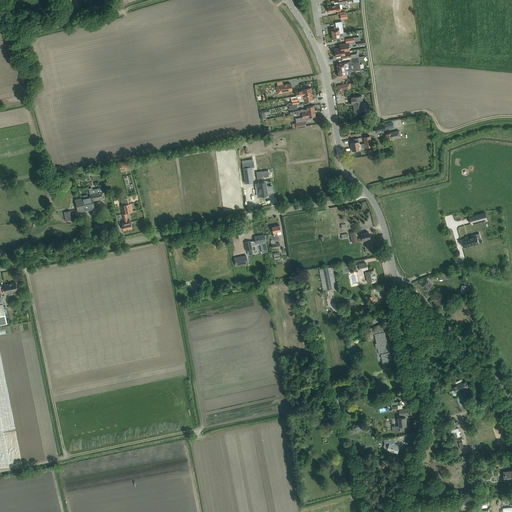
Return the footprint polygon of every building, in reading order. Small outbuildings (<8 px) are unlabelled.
[(336,5),(327,6),(328,12),(332,12),(337,11),(337,14),(345,13),(344,9),(340,9),(340,4),(336,5)] [(334,29),(331,29),(332,35),(343,33),(341,21),(335,22),(336,26),(334,27),(334,29)] [(343,35),(343,33),(332,35),(333,40),(336,40),(336,41),(344,40),(343,35)] [(339,44),(340,48),(334,49),(335,53),(350,50),(349,43),(339,44)] [(350,55),(350,50),(335,53),(336,58),(342,57),(342,60),(349,59),(352,58),(351,54),(350,55)] [(360,57),(352,58),(349,59),(350,62),(347,62),(347,63),(344,63),(337,64),(338,71),(345,70),(354,69),(354,71),(361,70),(360,63),(360,57)] [(354,69),(345,70),(338,71),(339,77),(342,77),(342,78),(347,78),(346,75),(350,74),(350,72),(354,71),(354,69)] [(292,90),(291,84),(276,86),(277,88),(278,88),(279,89),(281,88),(281,92),(292,90)] [(311,94),(310,88),(306,88),(305,88),(303,88),(303,89),(302,89),(303,91),(295,92),(296,96),(297,96),(298,96),(311,94)] [(364,111),(362,101),(361,96),(352,97),(352,98),(351,98),(351,104),(353,104),(354,112),(358,112),(359,112),(359,111),(364,111)] [(304,109),(295,111),(295,114),(300,113),(302,113),(314,111),(313,105),(306,107),(307,109),(304,110),(304,109)] [(300,122),(295,123),(296,128),(306,127),(305,122),(304,117),(308,117),(315,116),(314,111),(302,113),(302,117),(299,118),(300,122)] [(384,124),(374,126),(375,132),(386,130),(386,129),(394,127),(393,123),(390,124),(390,122),(384,124)] [(386,134),(387,140),(401,137),(399,131),(386,134)] [(363,137),(364,143),(365,147),(372,146),(370,136),(363,137)] [(363,149),(362,144),(360,144),(359,141),(350,143),(352,151),(363,149)] [(242,164),(245,183),(253,182),(251,167),(254,167),(253,162),(242,164)] [(128,187),(134,185),(131,176),(125,177),(128,187)] [(260,191),(256,191),(257,196),(257,197),(265,195),(267,195),(268,195),(267,192),(270,191),(272,191),(272,189),(272,185),(268,186),(268,187),(267,188),(267,187),(266,187),(266,186),(265,182),(260,183),(258,183),(260,191)] [(94,199),(94,200),(103,199),(101,192),(103,192),(102,187),(92,190),(92,188),(89,188),(90,194),(91,194),(91,196),(87,197),(87,195),(83,196),(83,198),(75,200),(78,212),(94,208),(92,199),(94,199)] [(130,204),(129,204),(128,198),(120,199),(122,206),(120,206),(125,223),(122,224),(123,230),(132,228),(130,222),(127,222),(125,213),(132,211),(130,204)] [(66,221),(72,220),(70,211),(64,212),(66,221)] [(485,213),(470,217),(471,225),(487,221),(485,213)] [(109,225),(97,225),(97,234),(103,234),(103,230),(109,230),(109,225)] [(270,240),(272,249),(280,248),(279,243),(275,243),(275,241),(279,241),(278,236),(277,232),(281,231),(279,225),(271,227),(273,235),(271,235),(272,240),(270,240)] [(368,232),(361,234),(361,237),(357,239),(355,231),(350,233),(352,243),(370,238),(368,232)] [(479,234),(476,234),(466,237),(466,239),(461,240),(463,248),(479,243),(478,239),(480,239),(479,234)] [(250,241),(244,242),(246,251),(252,249),(251,246),(260,244),(262,252),(268,251),(266,241),(267,241),(266,236),(264,236),(264,235),(254,237),(255,241),(253,241),(253,242),(251,243),(250,241)] [(246,256),(234,258),(236,266),(248,263),(246,256)] [(165,260),(120,267),(121,271),(111,272),(112,275),(166,266),(165,260)] [(358,265),(355,265),(356,269),(359,268),(360,271),(365,269),(366,272),(368,282),(376,281),(375,277),(375,274),(374,270),(367,271),(367,269),(366,263),(358,265)] [(323,291),(336,289),(332,267),(319,269),(323,291)] [(95,277),(34,284),(36,299),(52,298),(51,295),(57,294),(57,288),(61,288),(62,293),(70,292),(69,283),(102,279),(102,275),(94,276),(95,277)] [(38,308),(39,314),(170,290),(169,282),(168,276),(37,300),(38,309),(38,308)] [(428,293),(435,287),(427,278),(420,284),(428,293)] [(4,285),(6,293),(17,291),(16,282),(4,285)] [(41,324),(42,330),(174,305),(172,299),(41,324)] [(174,308),(43,330),(45,343),(176,321),(174,308)] [(382,324),(373,328),(379,354),(381,354),(383,362),(391,361),(389,352),(387,352),(387,349),(388,349),(388,346),(387,344),(385,332),(384,332),(383,327),(384,327),(382,324)] [(455,390),(452,391),(453,394),(454,395),(455,395),(456,395),(456,394),(456,393),(469,387),(466,381),(457,385),(455,381),(452,383),(453,386),(455,390)] [(479,388),(476,389),(477,391),(475,392),(474,392),(475,393),(473,394),(476,401),(482,399),(479,391),(480,390),(479,388)] [(399,426),(394,426),(394,431),(404,430),(404,426),(407,426),(406,417),(406,415),(409,415),(408,408),(399,409),(400,415),(398,415),(399,426)] [(367,428),(365,424),(352,429),(353,433),(367,428)] [(385,443),(384,445),(384,448),(388,449),(398,453),(400,446),(395,445),(395,442),(394,437),(384,440),(385,443)] [(493,466),(502,465),(501,458),(491,459),(493,466)] [(505,475),(502,475),(503,481),(511,479),(511,471),(505,473),(505,475)]
